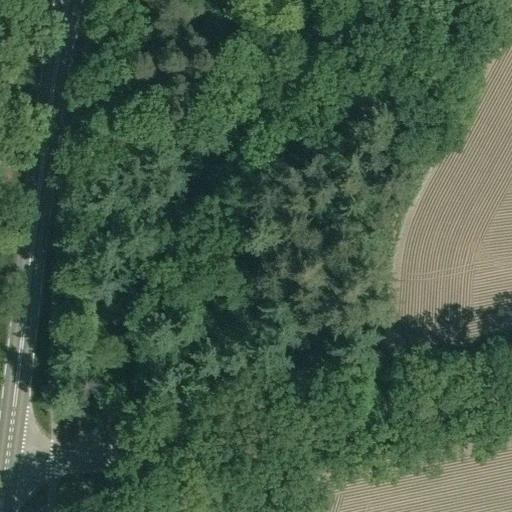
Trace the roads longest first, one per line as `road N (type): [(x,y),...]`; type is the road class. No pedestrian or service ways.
road 1 (unclassified): [(10,467),(168,456),(511,395)]
road 2 (secondary): [(10,467),(71,0)]
